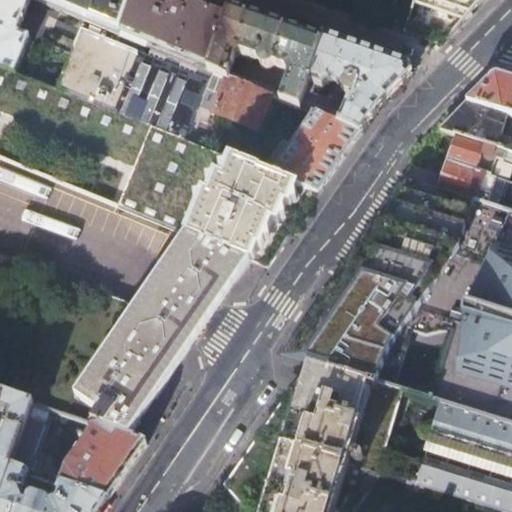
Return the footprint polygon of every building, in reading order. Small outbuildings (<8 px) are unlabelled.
[(0,0),(0,67),(15,74),(30,37),(19,33),(31,0),(0,0)] [(34,0),(120,35),(132,0),(34,0)] [(172,0),(132,0),(120,35),(209,72),(228,19),(172,0)] [(429,39),(428,41),(441,46),(468,19),(486,0),(414,0),(409,15),(419,28),(429,39)] [(233,5),(228,19),(209,72),(214,74),(227,79),(235,58),(242,54),(260,60),(260,62),(260,64),(262,67),(264,68),(267,69),(270,69),(273,67),(274,65),(288,70),(291,75),(280,101),(300,109),(325,37),(277,20),(233,5)] [(210,82),(82,27),(57,90),(187,141),(207,90),(210,82)] [(325,37),(300,109),(316,115),(361,134),(376,113),(394,94),(412,75),(411,73),(410,66),(352,46),(325,37)] [(0,113),(134,169),(117,208),(186,236),(251,263),(262,268),(268,271),(275,260),(320,194),(264,172),(187,141),(57,90),(15,74),(0,67),(0,113)] [(258,132),(274,98),(267,95),(246,87),(227,79),(214,74),(210,82),(207,90),(223,95),(216,114),(258,132)] [(250,78),(246,87),(267,95),(271,87),(250,78)] [(481,91),(469,103),(508,116),(511,117),(511,80),(505,78),(490,82),(481,91)] [(511,142),(501,139),(508,116),(469,103),(457,115),(441,131),(456,136),(511,152),(511,142)] [(338,167),(361,134),(316,115),(294,146),(286,140),(264,172),(320,194),(338,167)] [(511,152),(456,136),(454,141),(450,139),(447,148),(444,157),(448,158),(448,160),(497,177),(503,158),(511,160),(511,152)] [(440,166),(438,173),(413,165),(404,177),(511,213),(511,203),(500,200),(506,180),(497,177),(448,160),(443,159),(440,166)] [(511,213),(404,177),(363,237),(299,330),(281,355),(312,365),(405,393),(441,404),(448,406),(511,425),(511,213)] [(0,393),(34,406),(56,413),(97,427),(130,439),(146,417),(186,358),(194,346),(212,323),(223,304),(251,263),(186,236),(155,282),(135,310),(123,301),(0,258),(0,393)] [(284,405),(259,440),(378,477),(387,446),(392,432),(405,393),(312,365),(284,405)] [(0,505),(13,469),(34,406),(0,393),(0,505)] [(495,511),(511,511),(511,425),(448,406),(441,404),(433,431),(511,453),(511,481),(428,455),(427,458),(387,446),(378,477),(381,478),(495,511)] [(13,469),(30,474),(39,477),(45,461),(40,459),(56,413),(34,406),(13,469)] [(61,485),(62,486),(109,501),(118,487),(147,445),(130,439),(97,427),(84,446),(90,451),(81,464),(75,460),(68,469),(61,485)] [(378,477),(259,440),(242,465),(226,487),(247,511),(246,511),(358,511),(381,478),(378,477)] [(13,469),(0,505),(0,511),(101,511),(109,501),(62,486),(57,499),(52,503),(36,498),(32,499),(30,503),(27,501),(24,492),(30,474),(13,469)] [(495,511),(381,478),(358,511),(495,511)]
